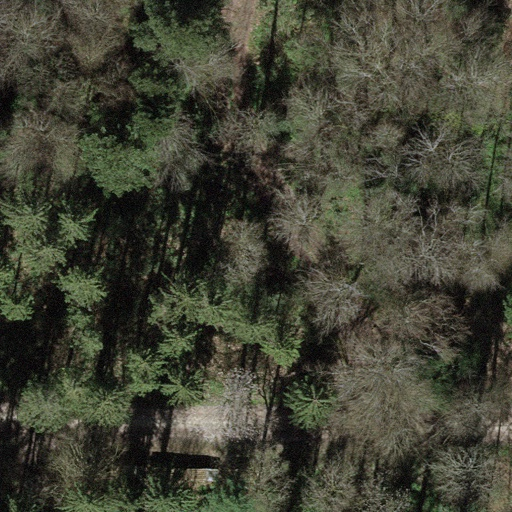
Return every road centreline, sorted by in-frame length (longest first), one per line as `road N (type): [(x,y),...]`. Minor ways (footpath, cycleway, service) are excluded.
road 1 (track): [(0,486),(511,417)]
road 2 (track): [(0,380),(511,414)]
